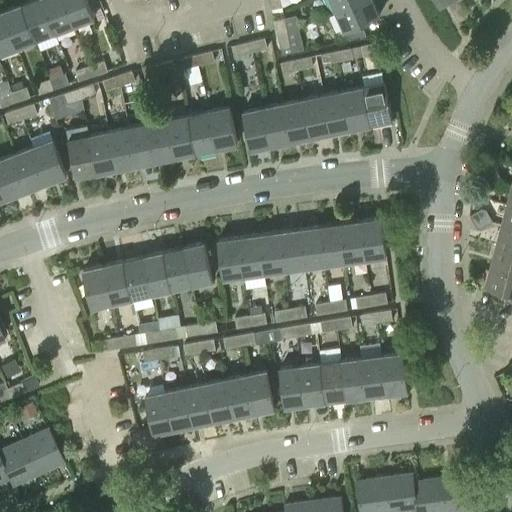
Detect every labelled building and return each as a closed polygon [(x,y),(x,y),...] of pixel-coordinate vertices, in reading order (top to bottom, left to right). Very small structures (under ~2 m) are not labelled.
[(36,39),(55,31),(42,0),(30,0),(22,3),(36,39)] [(64,0),(42,0),(55,31),(74,24),(64,0)] [(87,0),(64,0),(74,24),(94,16),(87,0)] [(282,6),(280,0),(269,0),(271,8),(282,6)] [(331,0),(336,10),(359,0),(331,0)] [(379,14),(372,0),(359,0),(336,10),(344,30),(379,14)] [(17,46),(36,39),(22,3),(3,11),(17,46)] [(3,11),(0,11),(0,52),(17,46),(3,11)] [(296,15),(274,19),(277,34),(299,30),(296,15)] [(303,50),(299,30),(277,34),(281,54),(303,50)] [(268,47),(265,37),(250,41),(253,51),(268,47)] [(253,51),(250,41),(235,44),(238,55),(253,51)] [(379,52),(377,42),(361,45),(363,56),(379,52)] [(336,50),(338,61),(353,58),(351,47),(336,50)] [(197,54),(200,64),(215,60),(212,50),(197,54)] [(336,50),(320,53),(323,64),(338,61),(336,50)] [(197,54),(182,57),(185,68),(200,64),(197,54)] [(313,66),(311,55),(296,58),(298,69),(313,66)] [(298,69),(296,58),(280,61),(283,72),(298,69)] [(108,70),(104,60),(90,65),(93,75),(108,70)] [(157,63),(160,74),(175,70),(172,60),(157,63)] [(145,78),(160,74),(157,63),(142,67),(145,78)] [(79,80),(93,75),(90,65),(75,70),(79,80)] [(135,80),(132,70),(117,74),(121,85),(135,80)] [(51,78),(55,88),(69,83),(66,73),(51,78)] [(106,90),(121,85),(117,74),(103,79),(106,90)] [(40,93),(55,88),(51,78),(36,83),(40,93)] [(10,84),(12,91),(23,87),(21,80),(10,84)] [(384,82),(363,86),(371,123),(391,119),(384,82)] [(93,83),(78,87),(82,98),(96,93),(93,83)] [(16,101),(30,96),(27,86),(23,87),(12,91),(16,101)] [(351,128),(371,123),(363,86),(343,90),(351,128)] [(78,87),(64,92),(67,103),(82,98),(78,87)] [(331,132),(351,128),(343,90),(323,94),(331,132)] [(0,103),(1,106),(16,101),(12,91),(0,94),(0,103)] [(311,136),(331,132),(323,94),(304,98),(311,136)] [(291,140),(311,136),(304,98),(284,102),(291,140)] [(34,102),(19,107),(23,118),(37,113),(34,102)] [(271,144),(291,140),(284,102),(264,106),(271,144)] [(229,105),(209,109),(216,147),(237,143),(229,105)] [(251,148),(271,144),(264,106),(243,111),(251,148)] [(8,123),(23,118),(19,107),(5,112),(8,123)] [(196,151),(216,147),(209,109),(189,114),(196,151)] [(176,155),(196,151),(189,114),(169,118),(176,155)] [(169,118),(149,122),(157,159),(176,155),(169,118)] [(137,163),(157,159),(149,122),(129,126),(137,163)] [(76,176),(97,172),(89,134),(87,124),(66,128),(76,176)] [(117,167),(137,163),(129,126),(109,130),(117,167)] [(30,137),(33,145),(47,181),(67,173),(53,137),(52,138),(48,130),(30,137)] [(89,134),(97,172),(117,167),(109,130),(89,134)] [(47,181),(33,145),(14,152),(28,188),(47,181)] [(28,188),(14,152),(0,157),(0,172),(9,195),(28,188)] [(492,168),(487,171),(496,186),(503,182),(496,170),(492,168)] [(491,189),(496,186),(487,171),(480,175),(487,188),(491,189)] [(0,198),(9,195),(0,172),(0,198)] [(501,222),(511,225),(511,204),(506,203),(501,222)] [(477,210),(486,225),(493,221),(486,209),(482,208),(477,210)] [(486,225),(477,210),(469,215),(476,227),(481,228),(486,225)] [(380,217),(359,220),(364,257),(386,254),(380,217)] [(339,223),(344,260),(364,257),(359,220),(339,223)] [(496,242),(511,246),(511,225),(501,222),(496,242)] [(339,223),(319,225),(324,263),(344,260),(339,223)] [(324,263),(319,225),(299,228),(305,265),(324,263)] [(285,268),(305,265),(299,228),(279,231),(285,268)] [(264,271),(285,268),(279,231),(259,233),(264,271)] [(259,233),(239,236),(244,273),(264,271),(259,233)] [(224,276),(244,273),(239,236),(219,239),(224,276)] [(184,246),(192,282),(213,278),(205,241),(184,246)] [(490,262),(511,267),(511,246),(496,242),(490,262)] [(164,250),(172,287),(192,282),(184,246),(164,250)] [(144,255),(152,291),(172,287),(164,250),(144,255)] [(124,259),(132,296),(152,291),(144,255),(124,259)] [(104,264),(112,301),(132,296),(124,259),(104,264)] [(511,289),(511,267),(490,262),(485,282),(511,289)] [(112,301),(104,264),(83,268),(92,305),(112,301)] [(388,302),(386,291),(371,294),(372,305),(388,302)] [(357,307),(372,305),(371,294),(355,296),(357,307)] [(348,309),(346,298),(331,300),(332,311),(348,309)] [(332,311),(331,300),(315,303),(317,314),(332,311)] [(290,307),(292,318),(307,315),(305,305),(290,307)] [(275,310),(277,320),(292,318),(290,307),(275,310)] [(391,308),(376,311),(378,322),(393,319),(391,308)] [(267,322),(265,311),(250,314),(252,325),(267,322)] [(376,311),(360,313),(362,324),(378,322),(376,311)] [(237,327),(252,325),(250,314),(235,316),(237,327)] [(335,318),(337,329),(353,326),(351,315),(335,318)] [(322,331),(337,329),(335,318),(320,320),(322,331)] [(201,322),(203,332),(218,330),(216,319),(201,322)] [(181,325),(183,336),(203,332),(201,322),(181,325)] [(310,322),(295,324),(297,335),(312,333),(310,322)] [(267,329),(269,341),(282,339),(282,338),(297,335),(295,324),(267,329)] [(163,339),(183,336),(181,325),(161,328),(163,339)] [(141,332),(142,343),(163,339),(161,328),(141,332)] [(267,329),(240,333),(242,344),(256,342),(256,343),(269,341),(267,329)] [(122,346),(137,343),(142,343),(141,332),(120,335),(122,346)] [(240,333),(224,336),(226,347),(242,344),(240,333)] [(122,346),(120,335),(105,338),(99,339),(101,349),(107,348),(107,349),(122,346)] [(215,338),(200,340),(201,351),(217,349),(215,338)] [(200,340),(183,343),(185,354),(201,351),(200,340)] [(158,347),(160,358),(175,356),(173,344),(158,347)] [(145,360),(160,358),(158,347),(143,350),(145,360)] [(402,351),(382,354),(387,392),(407,389),(402,351)] [(366,394),(387,392),(382,354),(362,356),(366,394)] [(341,359),(346,397),(366,394),(362,356),(341,359)] [(326,399),(346,397),(341,359),(321,361),(326,399)] [(306,402),(326,399),(321,361),(301,364),(306,402)] [(285,404),(306,402),(301,364),(280,366),(281,368),(285,404)] [(285,404),(281,368),(274,369),(267,370),(274,405),(285,404)] [(267,369),(246,373),(254,411),(275,407),(274,405),(267,370),(267,369)] [(226,377),(234,415),(254,411),(246,373),(226,377)] [(234,415),(226,377),(206,381),(214,419),(234,415)] [(6,387),(10,397),(25,391),(31,388),(26,378),(20,381),(6,387)] [(0,401),(10,397),(6,387),(4,380),(0,382),(0,401)] [(206,381),(186,385),(194,423),(214,419),(206,381)] [(166,389),(174,427),(194,423),(186,385),(166,389)] [(153,431),(174,427),(166,389),(145,393),(153,431)] [(30,400),(15,407),(21,420),(36,413),(30,400)] [(22,438),(37,471),(63,459),(48,426),(22,438)] [(0,457),(8,476),(11,483),(37,471),(22,438),(0,447),(0,457)] [(0,479),(8,476),(0,457),(0,479)] [(414,472),(385,476),(390,511),(416,508),(417,508),(414,479),(415,479),(414,472)] [(469,472),(441,476),(445,511),(474,508),(469,472)] [(360,511),(385,511),(390,511),(385,476),(357,479),(360,511)] [(416,511),(445,511),(441,476),(415,479),(414,479),(417,508),(416,508),(416,511)] [(343,511),(341,495),(313,499),(314,511),(343,511)] [(286,511),(314,511),(313,499),(285,503),(286,511),(287,511),(286,511)]
